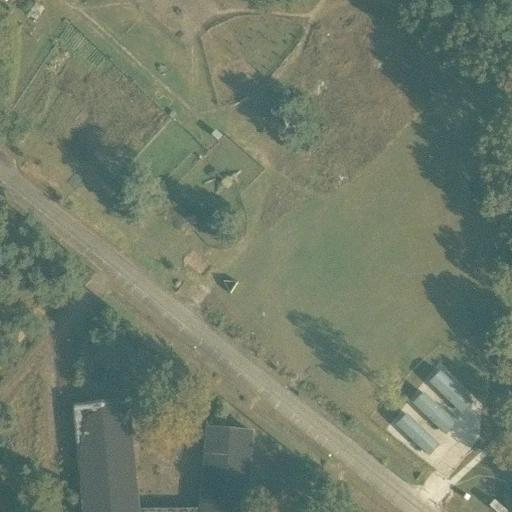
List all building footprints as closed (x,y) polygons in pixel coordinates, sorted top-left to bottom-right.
[(193,209),(186,219),(195,226),(203,217),(193,209)] [(440,373),(429,384),(463,416),(473,405),(440,373)] [(424,394),(413,405),(446,437),(457,426),(424,394)] [(245,511),(252,434),(252,433),(208,429),(208,430),(208,431),(201,511),(138,511),(128,403),(128,402),(74,407),(74,408),(75,408),(85,511),(245,511)] [(407,415),(396,426),(429,458),(440,447),(407,415)]
